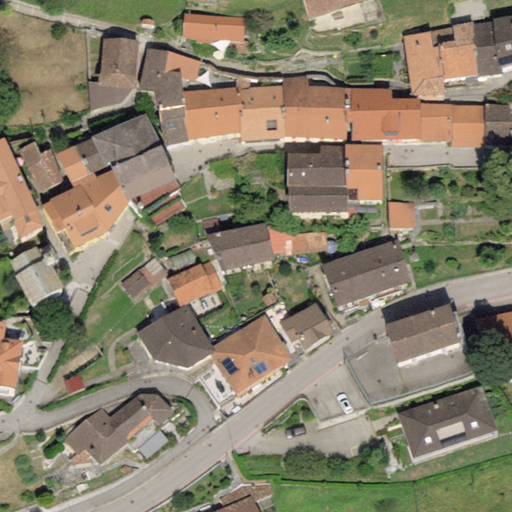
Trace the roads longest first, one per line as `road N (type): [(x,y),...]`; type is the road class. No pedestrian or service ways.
road 1 (tertiary): [(122,511),(373,328),(418,306),(511,283)]
road 2 (unclassified): [(0,2),(147,40)]
road 3 (residential): [(511,159),(432,158),(387,143)]
